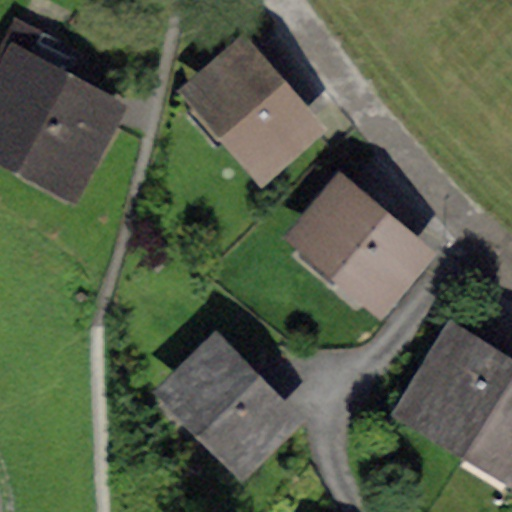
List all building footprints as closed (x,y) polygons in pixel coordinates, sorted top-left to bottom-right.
[(0,96),(0,139),(69,176),(106,107),(60,83),(74,56),(15,24),(0,52),(0,85),(4,88),(0,96)] [(261,156),(305,118),(247,51),(204,89),(261,156)] [(377,289),(414,245),(346,188),(309,232),(377,289)] [(511,369),(461,339),(421,405),(473,437),(511,374),(511,369)] [(241,451),(282,411),(220,348),(179,388),(241,451)] [(511,459),(511,374),(473,437),(511,459)]
